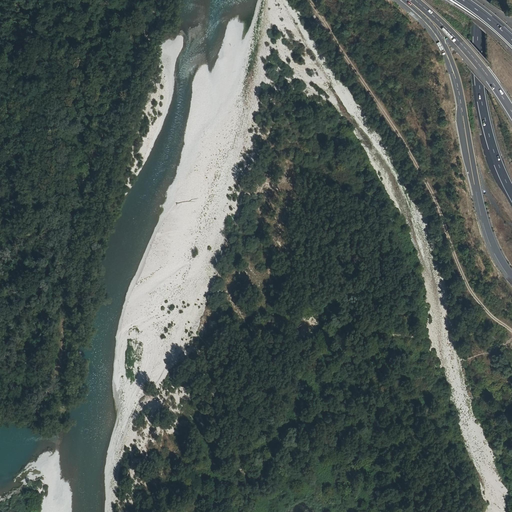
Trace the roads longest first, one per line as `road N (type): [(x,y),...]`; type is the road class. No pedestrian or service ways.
road 1 (track): [(308,0),(428,182),(475,299),(511,333)]
road 2 (track): [(147,26),(67,229),(56,374)]
road 3 (motorway): [(400,0),(430,26),(448,57),(487,228),(511,276)]
road 4 (motorway): [(482,0),(482,105),(511,193)]
road 5 (track): [(0,122),(64,82),(121,19)]
road 6 (motorway): [(414,0),(460,43),(511,111)]
